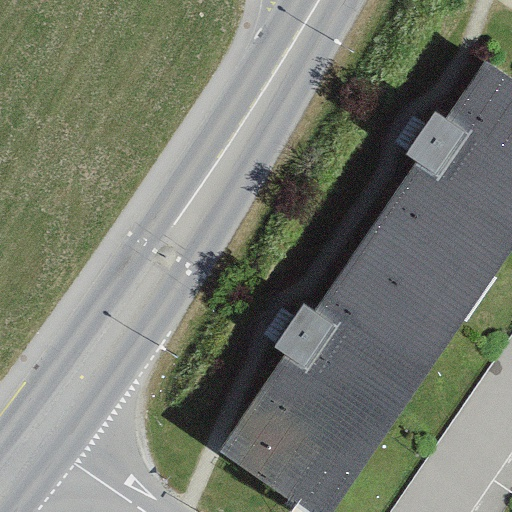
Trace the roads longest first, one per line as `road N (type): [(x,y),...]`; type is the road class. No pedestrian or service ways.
road 1 (primary): [(317,0),(145,286),(36,434)]
road 2 (residential): [(36,434),(144,511)]
road 3 (residential): [(440,511),(511,402)]
